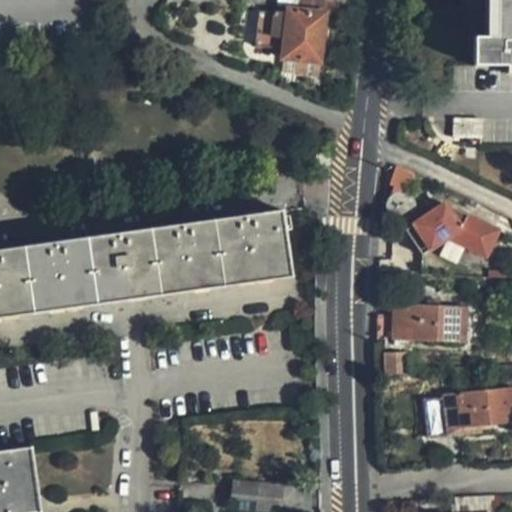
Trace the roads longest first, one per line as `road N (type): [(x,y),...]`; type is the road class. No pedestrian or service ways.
road 1 (residential): [(358,484),(356,224),(366,130)]
road 2 (residential): [(366,130),(249,86),(167,40),(155,0)]
road 3 (unknown): [(366,130),(511,213)]
road 4 (residential): [(358,484),(511,480)]
road 5 (residential): [(366,130),(387,0)]
